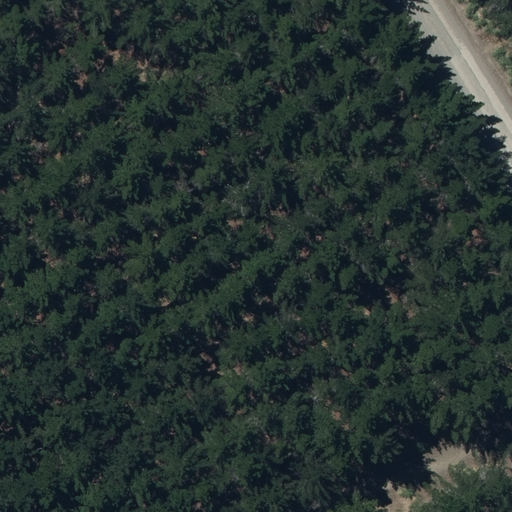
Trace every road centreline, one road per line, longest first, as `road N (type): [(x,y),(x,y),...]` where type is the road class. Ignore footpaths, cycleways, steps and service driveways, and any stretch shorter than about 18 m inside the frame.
road 1 (track): [(356,511),(511,441)]
road 2 (unclassified): [(420,0),(511,142)]
